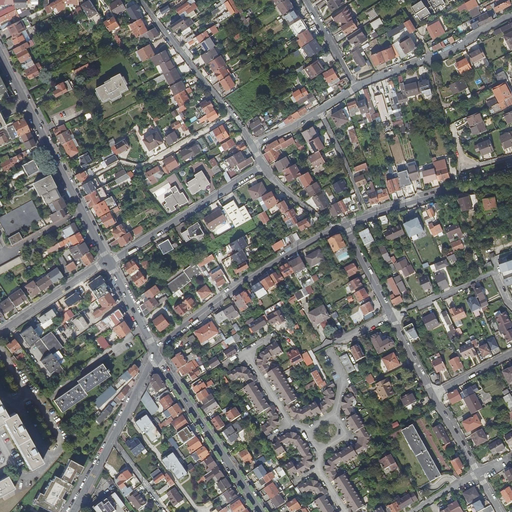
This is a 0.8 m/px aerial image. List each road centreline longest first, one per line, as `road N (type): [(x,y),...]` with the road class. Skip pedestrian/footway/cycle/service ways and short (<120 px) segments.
road 1 (tertiary): [(0,50),(108,261)]
road 2 (residential): [(345,224),(242,280),(153,348)]
road 3 (residential): [(108,261),(263,166),(252,146)]
road 4 (tertiary): [(157,355),(261,511)]
road 5 (residential): [(356,87),(451,50),(511,14)]
road 6 (residential): [(511,182),(345,224)]
road 7 (residential): [(511,308),(493,272),(390,317)]
road 8 (residential): [(139,0),(231,116)]
road 9 (residential): [(0,331),(108,261)]
road 10 (residential): [(126,412),(197,511)]
